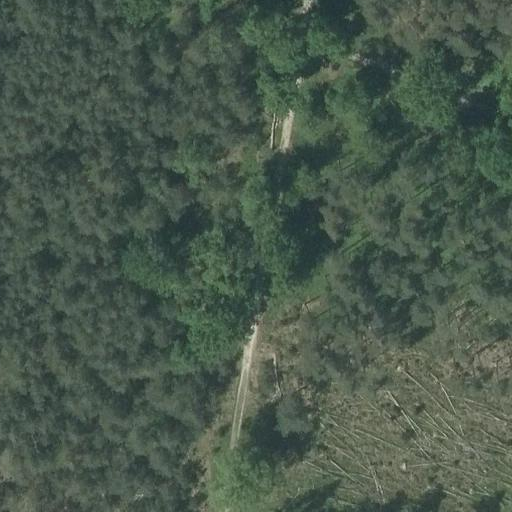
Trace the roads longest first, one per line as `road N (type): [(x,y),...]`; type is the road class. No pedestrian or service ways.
road 1 (track): [(298,41),(220,511)]
road 2 (track): [(511,127),(298,41)]
